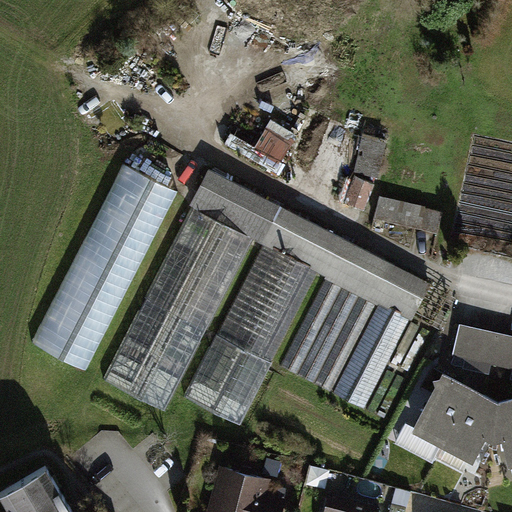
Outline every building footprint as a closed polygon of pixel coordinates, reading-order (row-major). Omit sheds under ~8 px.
[(275,118),(258,149),(285,164),(302,134),(275,118)] [(367,133),(358,171),(383,177),(391,138),(367,133)] [(126,163),(32,337),(84,365),(178,192),(126,163)] [(211,168),(103,376),(164,407),(254,234),(268,241),(189,395),(240,421),(319,270),(327,274),(279,368),(365,412),(432,283),(211,168)] [(369,208),(380,183),(360,174),(348,199),(369,208)] [(385,195),(380,216),(441,229),(445,208),(385,195)] [(511,335),(462,324),(455,355),(511,367),(511,335)] [(473,388),(444,373),(415,427),(444,443),(473,388)] [(499,402),(473,388),(444,443),(474,459),(486,435),(495,440),(499,402)] [(511,462),(511,398),(499,402),(495,440),(504,437),(511,463),(511,462)] [(272,478),(225,463),(210,511),(284,511),(289,500),(268,493),(272,478)] [(73,511),(46,466),(1,493),(12,511),(73,511)] [(329,494),(324,511),(377,511),(379,506),(329,494)]
